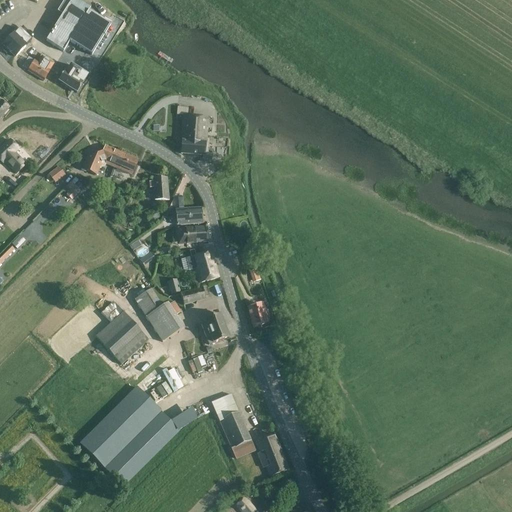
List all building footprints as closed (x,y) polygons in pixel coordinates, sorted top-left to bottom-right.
[(78,0),(72,0),(69,5),(46,41),(63,52),(69,42),(91,56),(110,25),(88,11),(90,7),(78,0)] [(18,31),(14,35),(13,35),(3,46),(15,58),(25,47),(29,43),(18,31)] [(34,62),(28,72),(43,81),(50,71),(49,71),(53,65),(42,58),(38,64),(34,62)] [(74,96),(84,79),(70,70),(65,77),(62,76),(57,85),(74,96)] [(0,117),(9,107),(2,101),(0,102),(0,117)] [(182,142),(193,143),(194,133),(207,134),(208,119),(184,117),(182,142)] [(182,142),(180,154),(204,156),(205,149),(210,149),(211,143),(206,143),(207,134),(194,133),(193,143),(182,142)] [(3,148),(0,150),(0,160),(3,163),(5,162),(14,171),(21,164),(12,155),(18,149),(10,141),(3,148)] [(96,176),(99,167),(106,165),(113,168),(120,153),(105,146),(102,154),(98,155),(90,152),(82,170),(96,176)] [(123,172),(132,176),(139,161),(120,153),(113,168),(123,172)] [(65,176),(59,167),(48,175),(55,184),(65,176)] [(167,178),(153,177),(155,201),(169,201),(167,178)] [(71,201),(80,192),(71,183),(63,190),(67,195),(66,196),(71,201)] [(201,208),(176,211),(177,226),(202,223),(201,208)] [(148,223),(159,218),(157,211),(145,216),(148,223)] [(175,233),(177,247),(208,241),(206,227),(175,233)] [(25,241),(20,236),(11,244),(17,249),(25,241)] [(137,241),(129,247),(132,252),(141,246),(137,241)] [(0,257),(0,264),(14,250),(11,247),(0,257)] [(218,278),(211,252),(194,257),(186,259),(189,270),(195,269),(197,276),(200,275),(202,282),(218,278)] [(144,267),(148,264),(143,258),(139,261),(144,267)] [(256,270),(249,272),(253,284),(260,281),(256,270)] [(170,295),(180,294),(177,280),(167,282),(170,295)] [(140,297),(134,301),(162,343),(176,334),(184,329),(168,303),(162,307),(151,289),(151,290),(145,293),(143,295),(140,297)] [(183,306),(205,300),(202,289),(180,296),(183,306)] [(113,303),(101,315),(110,324),(96,338),(121,366),(148,341),(123,313),(113,303)] [(267,324),(262,305),(247,309),(253,328),(267,324)] [(200,323),(208,345),(229,338),(220,315),(204,320),(205,321),(200,323)] [(84,340),(80,344),(87,351),(91,347),(84,340)] [(191,341),(183,344),(189,360),(197,357),(191,341)] [(201,356),(190,361),(195,372),(206,367),(201,356)] [(179,365),(144,384),(154,405),(189,385),(179,365)] [(79,444),(122,488),(180,431),(137,388),(79,444)] [(213,403),(237,459),(256,451),(231,395),(213,403)] [(103,401),(96,407),(100,412),(107,405),(103,401)] [(268,439),(257,443),(260,453),(261,454),(258,455),(261,462),(263,469),(266,467),(270,477),(280,474),(285,471),(286,471),(289,470),(275,435),(271,437),(268,439)] [(242,511),(256,511),(245,499),(237,506),(242,511)]
